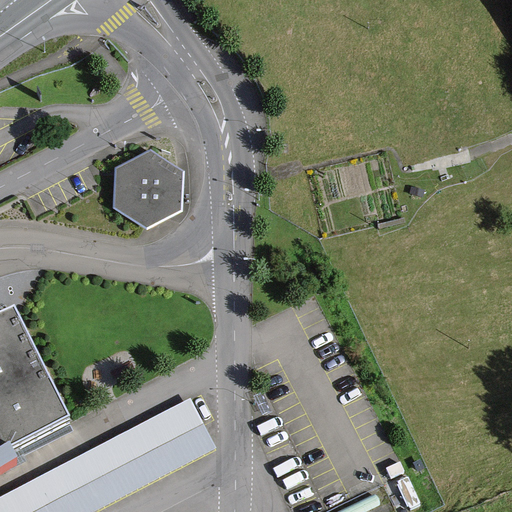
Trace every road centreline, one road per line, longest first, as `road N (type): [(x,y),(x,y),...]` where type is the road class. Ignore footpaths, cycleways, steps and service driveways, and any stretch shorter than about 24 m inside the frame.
road 1 (unknown): [(238,334),(0,469)]
road 2 (unknown): [(235,464),(106,511)]
